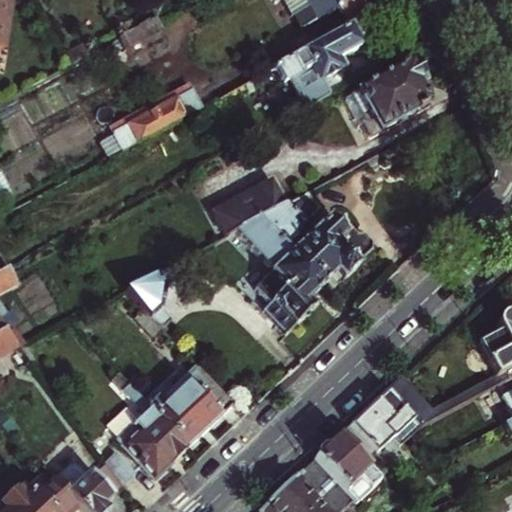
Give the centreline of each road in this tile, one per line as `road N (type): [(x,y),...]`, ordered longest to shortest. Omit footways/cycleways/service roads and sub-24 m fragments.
road 1 (residential): [(200,511),(511,219)]
road 2 (primary): [(445,0),(511,124)]
